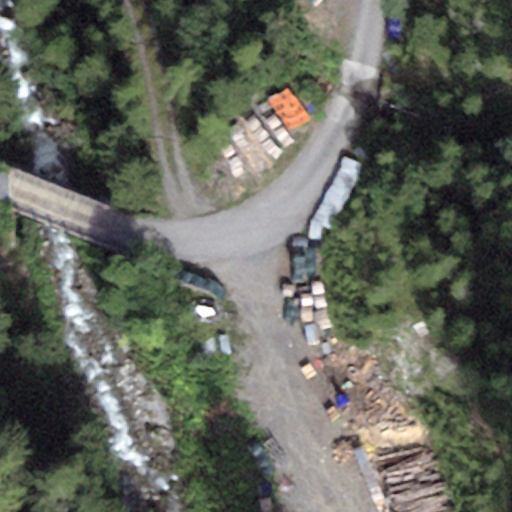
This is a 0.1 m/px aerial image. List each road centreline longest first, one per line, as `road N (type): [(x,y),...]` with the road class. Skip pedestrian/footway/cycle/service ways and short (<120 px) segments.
road 1 (track): [(216,239),(362,511)]
road 2 (track): [(216,239),(132,77),(133,0)]
